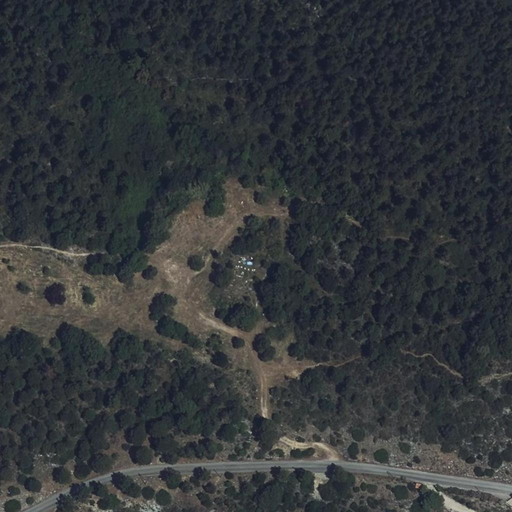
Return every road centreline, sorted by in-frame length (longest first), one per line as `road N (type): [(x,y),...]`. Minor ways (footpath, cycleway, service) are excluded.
road 1 (unclassified): [(34,511),(136,472),(255,465),(337,466),(511,491)]
road 2 (track): [(337,466),(326,449),(293,446),(265,417),(257,355),(239,332),(194,311)]
